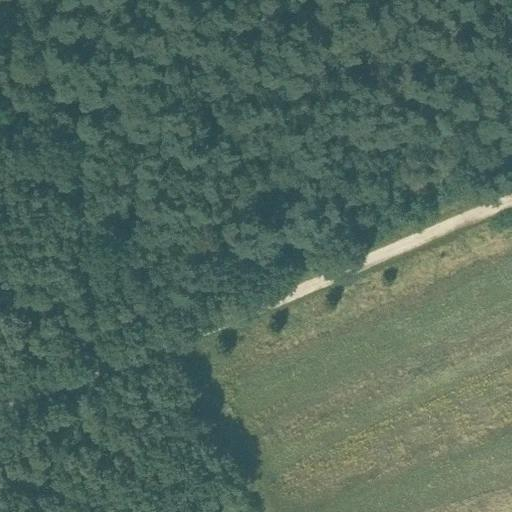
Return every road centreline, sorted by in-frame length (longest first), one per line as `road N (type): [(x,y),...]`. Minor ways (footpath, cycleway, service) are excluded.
road 1 (track): [(0,407),(316,280)]
road 2 (track): [(511,198),(316,280)]
